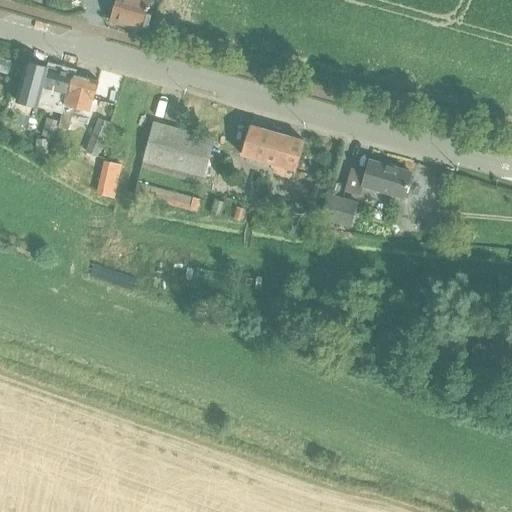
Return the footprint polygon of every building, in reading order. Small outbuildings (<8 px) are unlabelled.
[(116,0),(111,21),(141,30),(146,10),(148,11),(151,0),(116,0)] [(0,67),(14,70),(16,60),(0,57),(0,67)] [(62,114),(65,105),(72,75),(28,63),(18,102),(62,114)] [(62,114),(62,116),(59,128),(69,130),(74,108),(89,112),(98,82),(72,75),(65,105),(62,114)] [(43,136),(54,139),(61,115),(50,112),(43,136)] [(86,152),(97,156),(110,123),(99,119),(86,152)] [(242,156),(295,171),(304,141),(251,126),(242,156)] [(143,159),(203,176),(212,147),(152,130),(143,159)] [(114,195),(121,165),(113,163),(106,162),(99,191),(105,193),(114,195)] [(364,187),(406,198),(413,173),(371,162),(368,173),(353,169),(346,192),(362,196),(364,187)] [(193,198),(191,205),(136,190),(135,196),(189,211),(189,210),(197,212),(200,200),(193,198)] [(328,195),(320,219),(351,229),(358,204),(328,195)]
